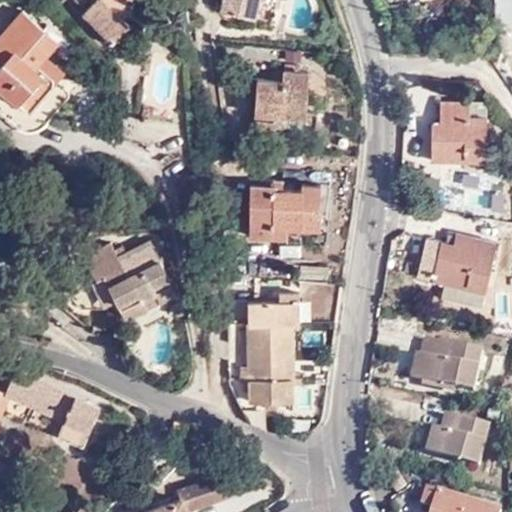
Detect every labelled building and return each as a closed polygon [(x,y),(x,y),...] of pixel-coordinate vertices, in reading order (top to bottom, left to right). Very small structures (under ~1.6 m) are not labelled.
[(94,0),(87,10),(120,40),(133,24),(119,13),(124,0),(94,0)] [(246,0),(224,0),(223,5),(244,10),(246,0)] [(255,13),(258,0),(246,0),(244,10),(255,13)] [(511,0),(497,0),(498,2),(500,17),(511,17),(511,0)] [(44,60),(52,50),(63,38),(30,8),(0,40),(0,43),(2,46),(0,49),(0,51),(8,59),(0,68),(0,73),(38,106),(62,78),(44,60)] [(71,67),(52,50),(44,60),(62,78),(64,75),(71,67)] [(307,109),(310,70),(286,68),(284,77),(261,74),(257,115),(278,117),(279,107),(307,109)] [(64,75),(62,78),(38,106),(0,73),(0,100),(25,122),(32,126),(44,126),(53,121),(62,109),(75,94),(76,87),(64,75)] [(463,109),(462,94),(432,94),(431,115),(423,115),(423,155),(458,156),(458,149),(479,149),(480,109),(463,109)] [(269,218),(283,219),(315,220),(316,179),(300,178),(299,183),(281,182),(281,179),(251,177),(250,211),(269,212),(269,218)] [(282,229),(283,219),(269,218),(269,212),(250,211),(249,228),(282,229)] [(416,275),(443,280),(445,280),(446,276),(485,283),(494,236),(452,229),(450,239),(423,234),(416,275)] [(174,289),(148,236),(114,250),(109,237),(82,252),(96,277),(105,273),(127,313),(144,303),(140,292),(156,286),(161,296),(174,289)] [(445,280),(443,280),(440,295),(482,303),(485,283),(446,276),(445,280)] [(306,310),(306,293),(256,295),(261,393),(303,393),(301,311),(306,310)] [(83,357),(96,330),(63,313),(49,341),(83,357)] [(426,377),(459,384),(478,388),(486,349),(428,336),(425,353),(419,352),(415,375),(426,377)] [(65,415),(89,426),(99,403),(14,366),(4,387),(0,385),(0,412),(9,392),(65,415)] [(458,391),(459,384),(426,377),(425,383),(458,391)] [(445,426),(437,424),(429,448),(482,464),(493,424),(449,410),(445,426)] [(82,441),(89,426),(65,415),(59,432),(82,441)] [(429,448),(437,424),(431,422),(424,446),(429,448)] [(406,483),(398,471),(386,479),(395,490),(406,483)] [(194,511),(227,502),(217,477),(174,490),(178,502),(151,511),(194,511)] [(499,511),(430,486),(423,502),(434,507),(432,511),(499,511)]
